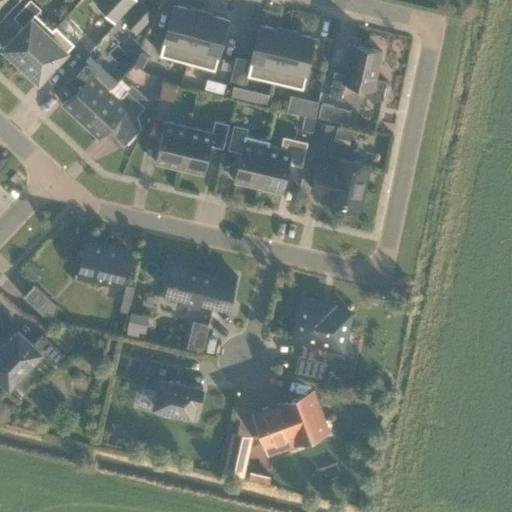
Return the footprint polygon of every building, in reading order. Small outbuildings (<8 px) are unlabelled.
[(0,0),(0,3),(7,10),(16,0),(0,0)] [(19,63),(55,25),(54,25),(51,28),(35,13),(40,8),(31,0),(27,0),(12,16),(22,24),(1,46),(19,63)] [(131,0),(96,0),(94,3),(112,20),(131,0)] [(154,14),(141,2),(124,20),(137,31),(154,14)] [(174,3),(160,53),(187,60),(201,10),(174,3)] [(201,10),(187,60),(215,68),(229,18),(201,10)] [(259,23),(247,73),(275,80),(287,29),(259,23)] [(55,25),(19,63),(37,80),(73,43),(55,25)] [(287,29),(275,80),(303,86),(315,36),(287,29)] [(327,95),(339,98),(343,82),(366,88),(364,97),(380,101),(385,81),(373,79),(380,51),(352,44),(344,74),(333,72),(327,95)] [(142,65),(147,54),(139,51),(134,61),(142,65)] [(93,68),(61,102),(79,119),(108,88),(111,85),(93,68)] [(223,92),(226,82),(207,77),(204,86),(223,92)] [(176,85),(162,82),(159,96),(173,99),(176,85)] [(108,88),(79,119),(97,136),(106,126),(127,105),(128,106),(129,107),(136,113),(144,105),(149,100),(131,83),(127,88),(118,97),(116,96),(108,88)] [(266,102),(269,92),(233,83),(231,93),(266,102)] [(315,115),(318,99),(290,93),(287,109),(315,115)] [(351,108),(321,101),(318,115),(348,122),(351,108)] [(188,125),(178,167),(202,172),(209,144),(221,146),(227,123),(213,119),(210,131),(188,125)] [(178,167),(188,125),(163,120),(154,161),(178,167)] [(334,123),(318,120),(314,140),(330,144),(334,123)] [(232,179),(257,185),(267,144),(268,139),(245,134),(246,127),(232,124),(227,147),(239,150),(232,179)] [(280,147),(267,144),(257,185),(281,191),(288,162),(300,165),(305,141),(283,136),(280,147)] [(367,165),(338,158),(335,169),(316,164),(310,189),(329,194),(327,203),(356,210),(367,165)] [(127,250),(85,240),(77,273),(119,283),(127,250)] [(229,306),(236,273),(218,269),(217,275),(191,268),(193,263),(170,257),(166,276),(169,277),(166,290),(183,294),(181,300),(199,305),(200,299),(229,306)] [(44,269),(32,258),(23,268),(35,279),(44,269)] [(56,305),(32,282),(21,295),(44,316),(53,318),(56,305)] [(331,304),(302,297),(292,337),(301,340),(297,355),(296,355),(292,370),(320,377),(323,361),(310,358),(314,343),(339,349),(348,312),(330,308),(331,304)] [(149,314),(131,310),(127,327),(145,330),(149,314)] [(71,326),(61,324),(58,338),(68,340),(71,326)] [(31,342),(17,328),(8,338),(6,337),(0,343),(0,378),(7,385),(11,381),(14,383),(25,371),(22,369),(39,351),(52,363),(62,353),(40,332),(31,342)] [(175,364),(148,357),(142,385),(155,388),(151,406),(174,411),(173,414),(186,418),(187,414),(190,415),(193,402),(197,403),(200,386),(172,379),(175,364)] [(323,431),(309,392),(279,403),(280,406),(273,409),(273,407),(253,414),(264,445),(298,433),(300,440),(323,431)] [(253,435),(231,430),(222,469),(243,474),(253,435)]
